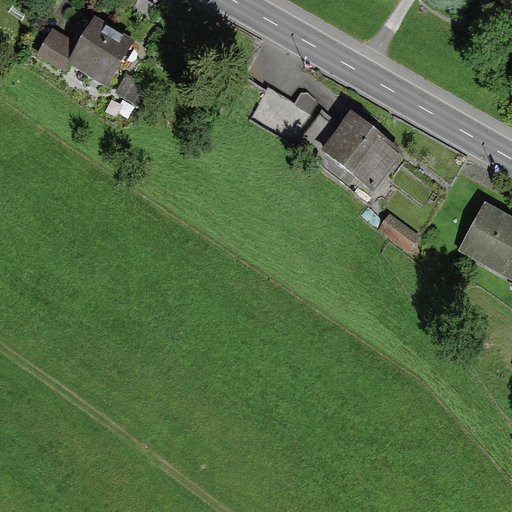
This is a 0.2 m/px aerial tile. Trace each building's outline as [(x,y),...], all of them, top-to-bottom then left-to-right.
[(161,7),(149,0),(139,0),(133,10),(152,22),(161,7)] [(70,63),(108,87),(137,40),(95,14),(77,42),(53,27),(36,54),(64,72),(70,63)] [(114,92),(139,107),(151,87),(126,72),(114,92)] [(322,150),(374,190),(403,153),(351,110),(339,124),(322,111),(316,119),(268,88),(250,119),(297,146),(301,140),(319,153),(322,150)] [(511,217),(485,203),(459,251),(511,280),(511,283),(511,286),(511,217)] [(378,230),(410,252),(422,235),(389,213),(378,230)]
